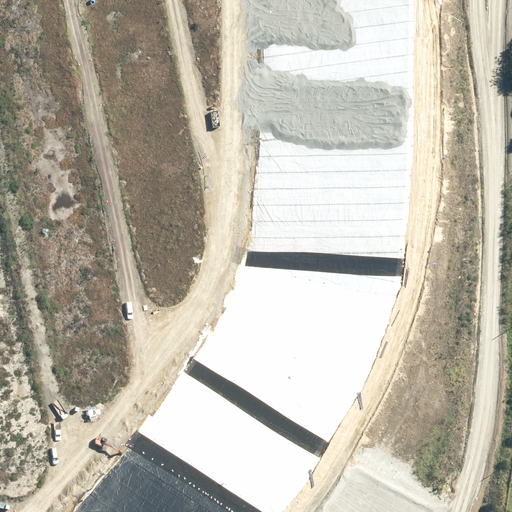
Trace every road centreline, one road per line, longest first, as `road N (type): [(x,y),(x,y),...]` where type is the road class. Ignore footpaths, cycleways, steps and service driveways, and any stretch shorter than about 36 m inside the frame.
road 1 (track): [(175,0),(223,247),(148,373),(66,469),(3,511)]
road 2 (track): [(456,511),(481,373),(484,108),(472,0)]
road 3 (track): [(74,0),(148,373)]
road 4 (track): [(66,469),(0,136)]
